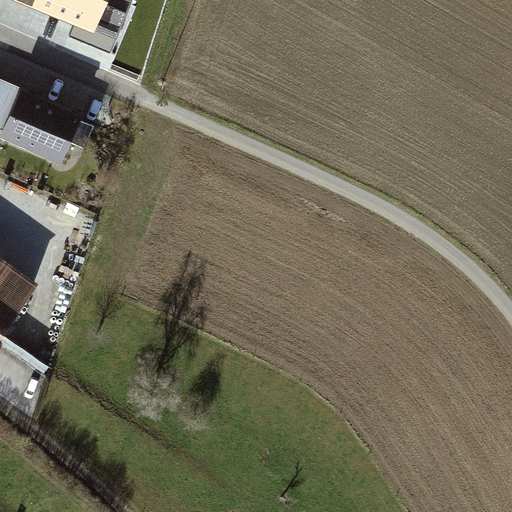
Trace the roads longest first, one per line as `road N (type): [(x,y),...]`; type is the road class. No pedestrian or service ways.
road 1 (track): [(511,312),(377,207),(0,35)]
road 2 (track): [(118,511),(0,408)]
